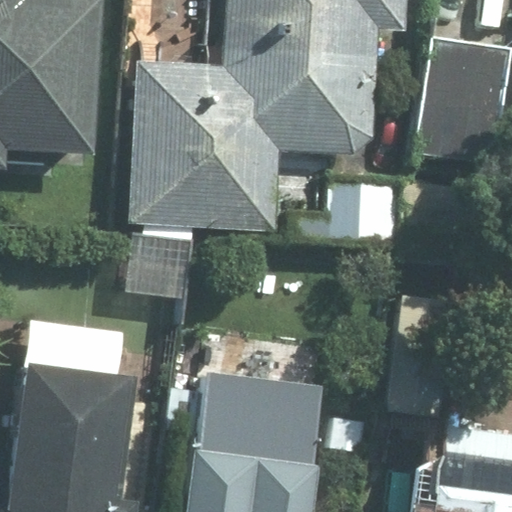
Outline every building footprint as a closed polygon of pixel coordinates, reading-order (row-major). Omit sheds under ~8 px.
[(0,0),(0,153),(84,157),(91,0),(0,0)] [(274,156),(365,161),(373,30),(394,31),(395,0),(223,0),(220,70),(126,64),(117,224),(269,232),(274,156)] [(491,53),(419,48),(410,156),(482,162),(491,53)] [(456,187),(397,183),(393,262),(452,265),(456,187)] [(381,190),(323,186),(319,244),(377,248),(381,190)] [(119,497),(130,381),(7,369),(0,444),(0,511),(125,511),(127,498),(119,497)] [(301,511),(314,386),(195,374),(187,454),(182,454),(176,511),(301,511)] [(511,511),(511,434),(467,430),(464,458),(397,451),(391,511),(511,511)]
